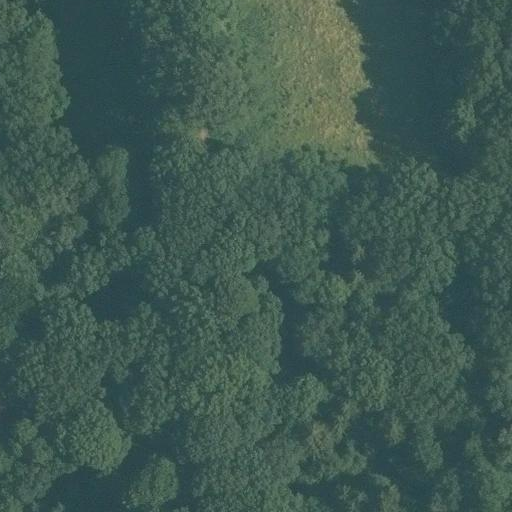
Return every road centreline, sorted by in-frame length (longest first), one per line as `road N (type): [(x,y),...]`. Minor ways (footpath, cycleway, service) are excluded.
road 1 (track): [(511,329),(237,482),(164,511)]
road 2 (track): [(241,511),(207,173)]
road 3 (track): [(207,173),(511,201)]
road 4 (track): [(0,158),(207,173)]
road 5 (track): [(207,173),(194,0)]
